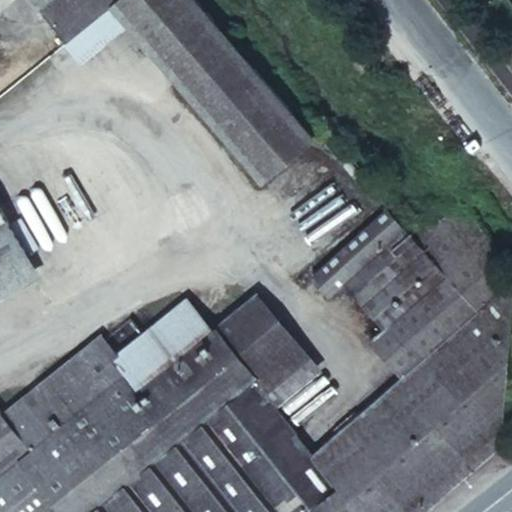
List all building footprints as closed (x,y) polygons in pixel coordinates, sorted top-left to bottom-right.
[(132,0),(27,0),(68,51),(115,14),(132,0)] [(192,0),(132,0),(115,14),(131,34),(263,191),(317,145),(192,0)] [(131,34),(115,14),(68,51),(84,71),(131,34)] [(0,205),(0,294),(39,271),(21,241),(0,205)] [(400,381),(511,282),(511,272),(464,205),(409,237),(445,277),(383,331),(368,344),(400,381)] [(342,285),(403,230),(384,209),(308,277),(327,299),(342,285)] [(342,285),(383,331),(445,277),(409,237),(403,230),(342,285)] [(32,235),(21,241),(39,271),(50,264),(32,235)] [(39,271),(0,294),(0,325),(52,295),(39,271)] [(511,282),(400,381),(312,457),(336,488),(308,511),(422,511),(498,446),(505,381),(511,315),(511,282)] [(256,294),(216,328),(258,379),(254,383),(274,409),(321,371),(256,294)] [(99,333),(92,339),(110,362),(122,376),(135,391),(212,330),(185,297),(116,353),(99,333)] [(15,462),(55,511),(90,511),(254,383),(258,379),(216,328),(212,330),(135,391),(122,376),(29,451),(15,462)] [(110,362),(92,339),(0,412),(29,451),(122,376),(110,362)] [(306,511),(308,511),(336,488),(312,457),(274,409),(254,383),(90,511),(306,511)] [(29,451),(0,412),(0,473),(15,462),(29,451)] [(55,511),(15,462),(0,473),(0,511),(55,511)]
